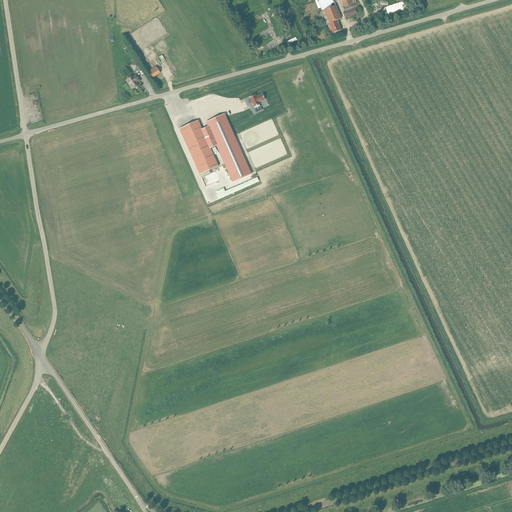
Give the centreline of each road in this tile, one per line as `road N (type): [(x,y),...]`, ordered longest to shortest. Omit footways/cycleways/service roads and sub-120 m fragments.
road 1 (unclassified): [(0,143),(494,0)]
road 2 (unclassified): [(511,445),(302,511)]
road 3 (unclassified): [(140,501),(41,355)]
